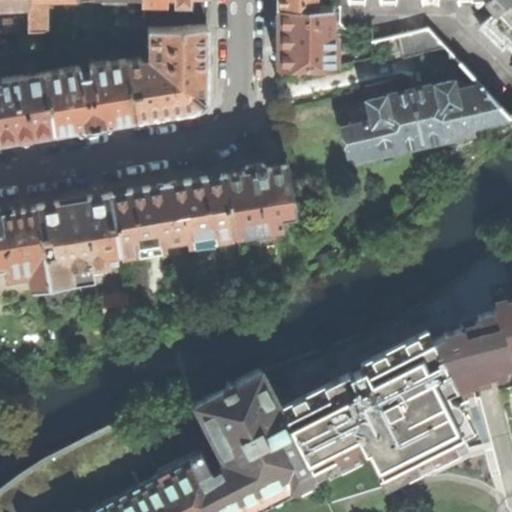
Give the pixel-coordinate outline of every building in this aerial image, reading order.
[(29,0),(29,1),(30,30),(47,30),(46,0),(29,0)] [(511,0),(481,0),(479,2),(491,13),(480,23),(500,43),(506,37),(511,43),(511,0)] [(28,27),(28,4),(6,4),(7,28),(28,27)] [(315,6),(277,6),(276,33),(276,65),(336,66),(337,33),(331,33),(331,6),(315,6)] [(182,9),(150,10),(150,26),(182,26),(182,9)] [(141,57),(126,59),(135,117),(197,106),(207,94),(207,59),(207,25),(182,26),(150,26),(148,26),(148,45),(150,45),(149,56),(154,58),(147,67),(147,62),(141,57)] [(427,29),(396,35),(402,58),(445,48),(427,29)] [(80,64),(44,70),(54,130),(96,123),(135,117),(126,59),(125,57),(90,63),(91,72),(81,73),(80,64)] [(0,139),(28,135),(54,130),(44,70),(1,77),(2,84),(0,83),(0,139)] [(410,90),(397,93),(394,80),(365,86),(370,111),(359,113),(352,115),(354,124),(342,127),(347,153),(352,152),(354,158),(369,154),(367,147),(372,146),(374,156),(399,151),(399,147),(421,142),(410,90)] [(421,142),(445,137),(445,140),(471,134),(469,124),(507,114),(479,85),(453,90),(450,81),(426,86),(410,90),(421,142)] [(255,167),(223,172),(233,232),(257,228),(256,226),(284,221),(283,214),(293,212),(285,162),(255,167)] [(188,239),(194,238),(194,241),(215,237),(215,235),(233,232),(223,172),(168,181),(109,191),(119,250),(138,247),(138,250),(160,246),(159,244),(165,243),(164,237),(187,234),(188,239)] [(73,279),(71,272),(97,267),(96,262),(108,260),(107,252),(119,250),(109,191),(72,198),(35,204),(49,283),(73,279)] [(0,209),(0,264),(2,264),(4,273),(27,269),(30,286),(49,283),(35,204),(0,209)] [(511,292),(511,287),(497,241),(446,282),(394,316),(342,338),(261,367),(280,402),(347,369),(349,373),(362,366),(358,358),(426,324),(430,333),(462,322),(459,313),(494,305),(492,295),(504,291),(505,295),(511,292)] [(430,333),(432,339),(455,386),(511,370),(511,287),(511,292),(505,295),(504,291),(492,295),(494,305),(459,313),(462,322),(430,333)] [(105,315),(130,311),(127,291),(102,296),(105,315)] [(458,403),(452,405),(445,390),(455,386),(432,339),(430,333),(426,324),(358,358),(362,366),(349,373),(347,369),(280,402),(293,432),(308,460),(314,473),(365,447),(379,472),(376,474),(381,485),(418,466),(417,464),(474,435),(458,403)] [(246,511),(313,477),(314,473),(308,460),(293,432),(280,402),(261,367),(193,401),(215,442),(186,457),(182,460),(170,438),(143,452),(154,474),(83,510),(82,507),(71,511),(246,511)] [(170,438),(182,460),(186,457),(215,442),(193,401),(159,417),(170,438)] [(0,511),(71,511),(82,507),(83,510),(154,474),(143,452),(123,414),(86,435),(41,465),(5,497),(0,502),(0,511)]
